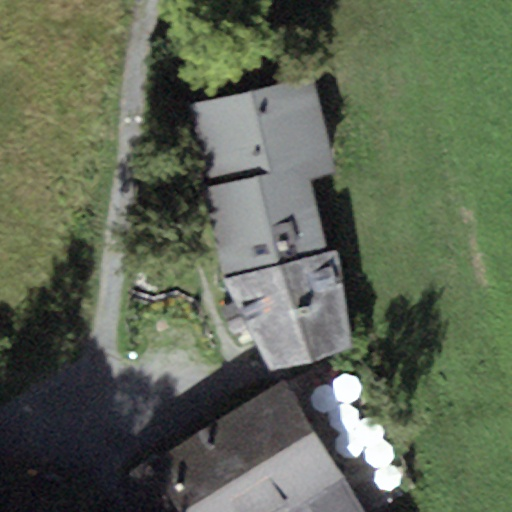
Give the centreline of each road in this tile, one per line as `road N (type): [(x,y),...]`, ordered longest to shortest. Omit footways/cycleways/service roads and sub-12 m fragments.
road 1 (track): [(103,384),(127,80),(144,0)]
road 2 (unclassified): [(0,422),(103,384),(242,371),(312,383)]
